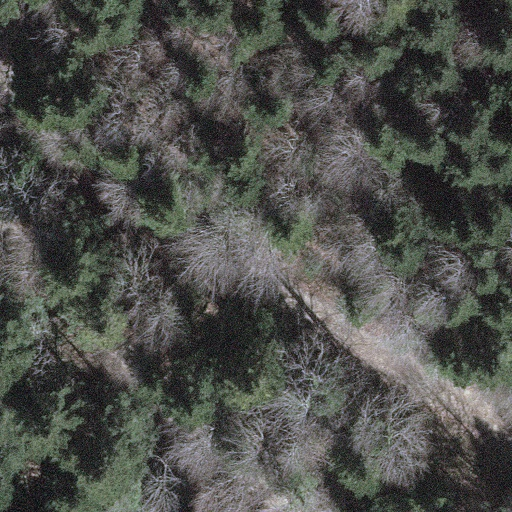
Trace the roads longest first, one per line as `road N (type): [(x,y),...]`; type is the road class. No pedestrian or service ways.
road 1 (track): [(0,85),(249,280),(511,435)]
road 2 (track): [(0,237),(285,511)]
